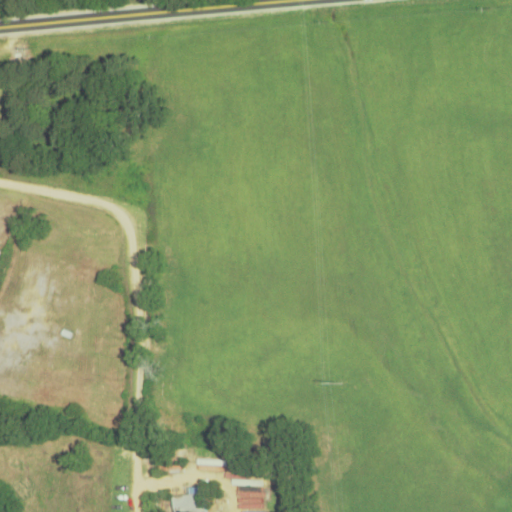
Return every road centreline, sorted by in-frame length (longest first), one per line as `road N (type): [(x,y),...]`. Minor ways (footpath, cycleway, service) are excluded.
road 1 (track): [(0,181),(108,205),(129,228),(138,326),(136,482)]
road 2 (secondary): [(288,0),(0,26)]
